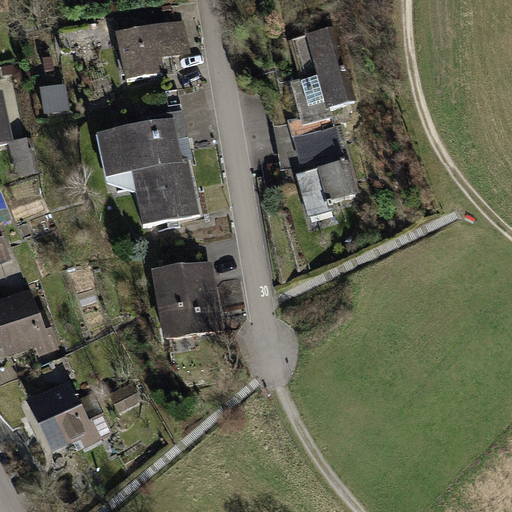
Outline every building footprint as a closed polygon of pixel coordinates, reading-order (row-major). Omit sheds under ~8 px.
[(175,25),(111,36),(120,81),(160,74),(157,58),(180,54),(175,25)] [(297,84),(306,118),(332,111),(356,105),(335,30),(292,42),(304,82),(297,84)] [(47,114),(73,112),(71,84),(45,86),(47,114)] [(0,144),(11,142),(1,98),(0,98),(0,144)] [(304,175),(308,192),(304,193),(311,215),(334,209),(333,205),(357,198),(341,142),(346,140),(342,125),(336,127),(332,111),(306,118),(291,122),(303,164),(315,161),(318,171),(304,175)] [(152,128),(108,136),(117,179),(139,175),(149,226),(199,216),(188,162),(182,164),(177,140),(184,139),(179,114),(151,119),(152,128)] [(33,139),(12,143),(19,175),(39,171),(33,139)] [(211,266),(155,275),(165,339),(221,330),(211,266)] [(28,295),(0,305),(0,340),(6,356),(52,340),(44,317),(37,319),(28,295)] [(68,386),(28,406),(51,452),(96,430),(99,436),(111,430),(94,395),(77,403),(68,386)]
